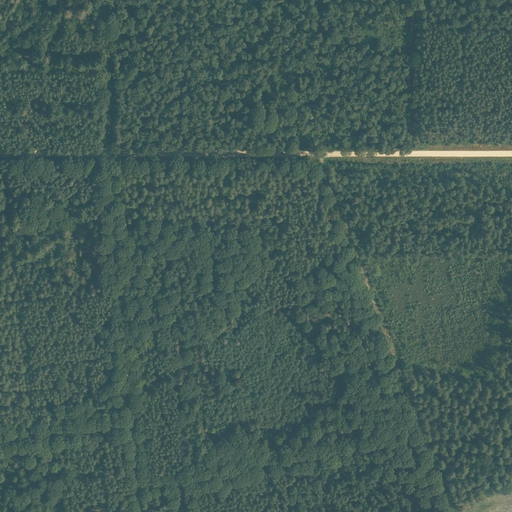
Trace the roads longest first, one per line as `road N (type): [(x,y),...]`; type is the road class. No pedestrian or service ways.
road 1 (track): [(511,153),(0,153)]
road 2 (track): [(322,153),(451,495)]
road 3 (track): [(139,479),(426,429)]
road 4 (track): [(141,511),(133,423),(0,437)]
road 5 (track): [(108,3),(113,215)]
road 6 (track): [(113,215),(133,423)]
road 7 (track): [(410,21),(411,152)]
